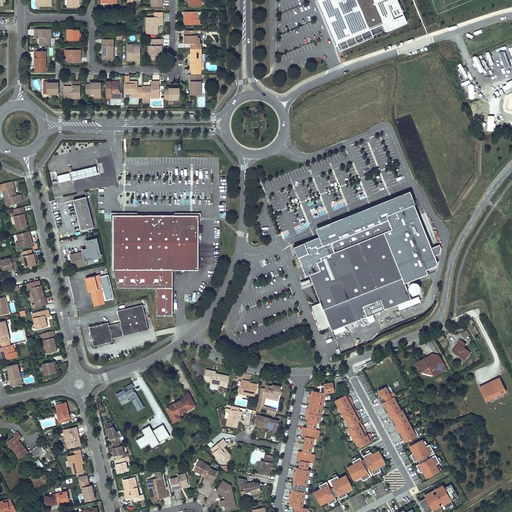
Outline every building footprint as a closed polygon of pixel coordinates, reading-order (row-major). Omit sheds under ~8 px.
[(407,23),(397,0),(319,0),(318,1),(337,44),(384,24),(387,31),(407,23)] [(184,19),(184,25),(200,25),(200,19),(197,19),(197,11),(184,11),(184,15),(187,15),(187,16),(184,16),(184,19)] [(158,34),(158,25),(163,25),(163,17),(163,12),(154,12),(154,17),(146,17),(146,34),(158,34)] [(51,38),(51,29),(35,29),(35,34),(35,37),(40,37),(40,46),(51,46),(51,38)] [(68,29),(68,40),(80,40),(80,36),(79,36),(79,33),(79,29),(68,29)] [(198,38),(198,30),(184,30),(184,34),(187,34),(187,35),(184,35),(184,39),(184,43),(192,43),(200,43),(200,38),(198,38)] [(102,39),(102,46),(103,46),(103,54),(103,59),(113,59),(113,39),(102,39)] [(151,39),(151,46),(152,55),(152,59),(162,59),(162,54),(162,46),(163,46),(163,39),(151,39)] [(127,44),(127,60),(135,60),(135,58),(137,58),(137,60),(140,60),(140,47),(133,47),(133,45),(127,44)] [(201,69),(201,48),(192,48),(191,48),(191,54),(191,62),(190,62),(190,69),(192,69),(201,69)] [(65,50),(65,55),(67,55),(67,63),(80,63),(80,59),(78,59),(78,58),(80,58),(81,50),(65,50)] [(35,55),(35,58),(35,66),(35,71),(46,71),(46,51),(35,51),(35,55)] [(190,74),(190,81),(191,81),(191,89),(191,95),(202,95),(202,74),(192,74),(191,74),(190,74)] [(51,83),(47,83),(47,85),(44,85),(44,94),(59,94),(59,81),(55,81),(55,83),(51,83)] [(64,86),(64,98),(81,98),(80,81),(76,81),(72,81),(72,86),(64,86)] [(101,94),(101,83),(97,83),(94,83),(94,81),(90,81),(90,84),(85,84),(86,93),(90,93),(90,94),(94,94),(101,94)] [(106,81),(106,94),(114,94),(114,97),(119,97),(119,98),(122,98),(122,92),(119,92),(119,81),(115,81),(111,81),(111,84),(110,84),(110,81),(106,81)] [(138,88),(138,81),(133,81),(130,81),(129,84),(128,84),(128,81),(124,81),(124,94),(132,94),(132,97),(137,97),(138,88)] [(159,98),(159,81),(155,81),(151,81),(151,86),(143,86),(143,88),(143,97),(143,98),(149,98),(159,98)] [(180,100),(180,88),(176,88),(173,88),(173,87),(169,87),(169,90),(164,90),(164,99),(169,99),(169,100),(173,100),(180,100)] [(98,173),(96,165),(82,168),(76,169),(57,174),(58,182),(79,178),(98,173)] [(0,190),(3,190),(6,206),(22,202),(21,198),(21,194),(16,195),(12,181),(0,184),(0,190)] [(297,258),(298,258),(306,277),(309,275),(320,303),(330,326),(332,331),(333,330),(344,326),(366,317),(373,314),(397,305),(411,299),(405,283),(428,274),(426,270),(437,266),(439,265),(438,263),(435,256),(440,254),(441,248),(440,244),(432,248),(414,205),(416,204),(410,191),(316,229),(319,237),(292,247),(297,258)] [(76,207),(81,228),(94,225),(87,195),(74,198),(76,207)] [(13,209),(17,229),(28,227),(26,221),(24,213),(25,213),(24,207),(13,209)] [(137,213),(111,213),(111,220),(113,220),(113,270),(118,288),(157,288),(157,315),(173,315),(173,270),(199,270),(199,221),(201,221),(201,213),(175,213),(175,215),(137,215),(137,213)] [(30,235),(29,231),(17,234),(18,241),(16,242),(18,248),(33,244),(31,239),(31,236),(28,237),(28,235),(30,235)] [(88,263),(87,259),(102,255),(97,235),(85,238),(87,246),(82,247),(83,251),(70,254),(72,260),(74,267),(88,263)] [(32,254),(31,250),(22,252),(23,256),(22,256),(25,267),(36,264),(35,260),(34,257),(36,257),(35,253),(34,253),(32,254)] [(17,266),(15,258),(11,259),(11,258),(0,260),(2,271),(6,270),(10,270),(10,271),(12,270),(14,270),(13,267),(17,266)] [(114,297),(108,273),(100,275),(103,287),(101,288),(104,300),(114,297)] [(104,300),(101,288),(103,287),(100,275),(100,274),(85,277),(88,285),(88,289),(91,288),(91,290),(95,305),(105,303),(104,300)] [(34,300),(36,307),(47,305),(45,298),(43,290),(41,285),(40,285),(39,281),(27,284),(28,289),(31,288),(31,289),(32,292),(34,300)] [(413,294),(416,294),(418,293),(420,291),(420,288),(420,286),(418,284),(416,283),(413,283),(411,284),(409,286),(408,288),(409,291),(411,293),(413,294)] [(411,299),(397,305),(399,310),(421,302),(419,296),(411,299)] [(0,298),(0,315),(9,313),(5,297),(0,298)] [(330,326),(320,303),(311,306),(321,330),(330,326)] [(145,331),(144,327),(148,326),(143,305),(121,310),(122,314),(118,314),(120,323),(109,326),(108,323),(89,327),(91,333),(90,335),(90,337),(90,339),(92,340),(94,346),(113,341),(112,338),(145,331)] [(49,314),(48,309),(32,313),(36,329),(47,327),(45,318),(50,317),(49,314)] [(376,321),(373,314),(366,317),(369,323),(376,321)] [(10,340),(5,320),(0,321),(0,342),(1,342),(2,347),(10,345),(9,340),(10,340)] [(346,330),(344,326),(333,330),(335,335),(346,330)] [(46,349),(47,353),(57,351),(56,345),(54,338),(55,337),(53,331),(42,333),(44,340),(46,349)] [(458,344),(453,351),(465,360),(470,353),(463,347),(466,344),(460,340),(457,343),(458,344)] [(14,352),(13,345),(10,345),(2,347),(0,347),(0,348),(1,351),(3,351),(3,352),(1,353),(2,356),(3,360),(18,357),(17,351),(14,352)] [(432,375),(433,374),(441,369),(432,354),(424,359),(423,362),(419,362),(417,363),(422,371),(422,372),(424,371),(431,373),(432,375)] [(441,369),(442,371),(446,369),(439,356),(432,354),(441,369)] [(42,364),(45,375),(56,372),(55,369),(54,365),(56,365),(55,361),(42,364)] [(7,366),(9,371),(11,379),(10,379),(11,386),(22,383),(18,363),(7,366)] [(213,371),(206,370),(203,381),(211,382),(210,384),(227,387),(229,376),(215,373),(213,373),(213,371)] [(499,377),(479,387),(486,402),(507,392),(499,377)] [(255,396),(257,385),(249,383),(246,382),(246,381),(242,380),(240,392),(246,393),(246,394),(255,396)] [(134,410),(141,408),(134,391),(132,391),(131,387),(134,386),(132,382),(122,386),(123,388),(115,391),(118,400),(126,396),(126,397),(128,396),(134,410)] [(321,386),(320,392),(325,393),(334,391),(333,382),(324,384),(324,385),(321,386)] [(261,387),(256,411),(275,415),(276,411),(261,408),(264,395),(279,399),(280,394),(280,391),(281,387),(272,385),(272,386),(266,385),(265,388),(261,387)] [(389,385),(378,391),(382,398),(378,400),(381,404),(382,403),(384,407),(382,407),(386,414),(387,413),(389,417),(390,416),(392,419),(391,420),(394,427),(395,426),(398,433),(401,440),(402,439),(404,443),(416,436),(402,410),(401,410),(394,397),(395,396),(389,385)] [(319,422),(325,393),(320,392),(312,390),(311,394),(310,394),(308,401),(309,401),(308,409),(307,408),(305,416),(309,416),(308,420),(309,420),(307,428),(303,427),(301,436),(305,437),(302,452),(298,451),(297,460),(300,460),(299,468),(296,467),(295,471),(294,471),(293,478),(296,479),(295,482),(293,482),(293,486),(291,486),(291,489),(292,489),(291,493),(290,493),(288,500),(290,501),(289,504),(295,505),(294,510),(292,509),(291,511),(307,511),(308,508),(304,507),(311,470),(307,470),(309,462),(313,463),(315,454),(311,453),(314,438),(318,439),(319,430),(315,429),(317,422),(319,422)] [(347,394),(335,400),(349,427),(347,428),(354,441),(356,440),(360,447),(372,441),(370,437),(371,437),(369,433),(366,435),(365,431),(366,431),(360,421),(361,420),(359,417),(360,416),(357,410),(356,410),(352,404),(353,403),(350,397),(349,397),(347,394)] [(261,408),(276,411),(277,409),(264,406),(265,398),(278,401),(279,399),(264,395),(261,408)] [(174,404),(166,408),(172,418),(179,415),(195,406),(192,399),(188,401),(185,397),(175,403),(176,404),(174,405),(174,404)] [(59,423),(70,421),(68,412),(66,402),(56,404),(58,413),(59,418),(58,418),(59,423)] [(242,411),(230,409),(226,425),(237,428),(238,421),(240,415),(241,416),(242,411)] [(279,422),(260,416),(260,418),(256,417),(254,423),(258,424),(258,426),(267,429),(267,428),(276,431),(279,422)] [(120,436),(111,421),(106,422),(111,443),(113,442),(114,446),(122,444),(120,436)] [(160,441),(170,435),(163,423),(158,426),(163,434),(158,438),(160,441)] [(160,441),(158,438),(163,434),(158,426),(154,429),(155,430),(154,431),(153,429),(151,427),(144,432),(145,434),(136,439),(142,448),(151,442),(153,446),(160,441)] [(76,432),(76,430),(72,431),(71,428),(65,429),(66,433),(67,433),(68,438),(66,439),(68,448),(81,445),(78,435),(78,432),(76,432)] [(19,460),(28,452),(19,440),(22,438),(17,432),(14,434),(15,436),(8,441),(13,446),(12,448),(17,455),(16,456),(19,460)] [(223,439),(211,449),(214,452),(213,453),(219,459),(221,458),(223,461),(227,461),(230,459),(230,455),(226,450),(225,452),(222,449),(224,447),(228,444),(223,439)] [(422,439),(409,446),(413,453),(410,454),(414,462),(417,460),(419,463),(416,465),(420,472),(423,471),(426,478),(439,471),(435,464),(439,462),(435,455),(428,459),(426,455),(433,451),(429,444),(426,446),(422,439)] [(129,460),(127,452),(124,452),(122,444),(114,446),(112,447),(114,455),(115,455),(116,458),(117,462),(116,462),(118,471),(128,469),(126,461),(129,460)] [(38,445),(29,452),(35,459),(44,452),(38,445)] [(75,454),(67,456),(68,460),(70,460),(71,466),(73,474),(84,472),(81,462),(83,461),(82,457),(80,449),(74,451),(75,454)] [(354,464),(347,467),(354,480),(361,476),(363,480),(370,476),(366,470),(370,468),(373,475),(381,471),(379,467),(386,463),(379,450),(372,454),(370,452),(363,456),(366,461),(363,463),(360,457),(352,461),(354,464)] [(258,473),(269,475),(271,465),(273,456),(268,454),(267,461),(264,461),(261,460),(258,473)] [(212,482),(217,472),(210,468),(211,466),(203,463),(201,466),(197,464),(197,463),(193,471),(205,476),(204,478),(208,480),(212,482)] [(149,489),(153,488),(155,496),(161,495),(162,498),(167,497),(160,471),(155,472),(157,478),(147,481),(149,489)] [(82,487),(90,485),(88,474),(78,476),(81,487),(82,487)] [(170,479),(173,490),(181,488),(180,487),(188,485),(186,476),(182,477),(182,474),(177,475),(178,477),(170,479)] [(321,488),(314,492),(321,505),(327,501),(329,504),(337,500),(333,494),(336,492),(340,499),(347,495),(345,491),(352,488),(346,475),(339,479),(337,476),(330,480),(333,486),(330,488),(326,481),(319,485),(321,488)] [(135,477),(123,480),(124,486),(125,490),(126,495),(125,495),(126,500),(133,498),(139,497),(139,495),(135,477)] [(247,483),(246,480),(238,478),(240,485),(242,496),(247,495),(246,492),(250,491),(251,494),(261,492),(260,491),(261,491),(261,488),(260,486),(260,487),(259,483),(255,484),(254,482),(247,483)] [(226,498),(225,499),(219,500),(220,503),(221,506),(224,505),(225,507),(231,505),(230,502),(235,501),(231,486),(231,485),(222,480),(216,491),(225,496),(226,498)] [(86,501),(96,498),(93,484),(90,485),(82,487),(86,501)] [(426,497),(419,501),(424,511),(428,511),(433,510),(433,511),(438,511),(442,510),(438,503),(442,501),(445,508),(453,504),(451,500),(458,497),(451,484),(444,488),(443,485),(435,489),(438,495),(435,497),(432,491),(424,495),(426,497)] [(157,499),(162,498),(161,495),(155,496),(153,488),(149,489),(152,501),(157,499)] [(63,490),(55,492),(58,502),(65,500),(66,502),(70,501),(67,491),(63,492),(63,490)] [(44,496),(47,507),(51,506),(50,504),(58,502),(55,492),(48,494),(48,495),(44,496)] [(10,511),(16,511),(16,509),(11,499),(8,500),(8,502),(4,503),(3,501),(0,501),(0,511),(5,511),(10,511)] [(236,507),(235,501),(230,502),(231,505),(225,507),(224,505),(221,506),(222,510),(236,507)]
